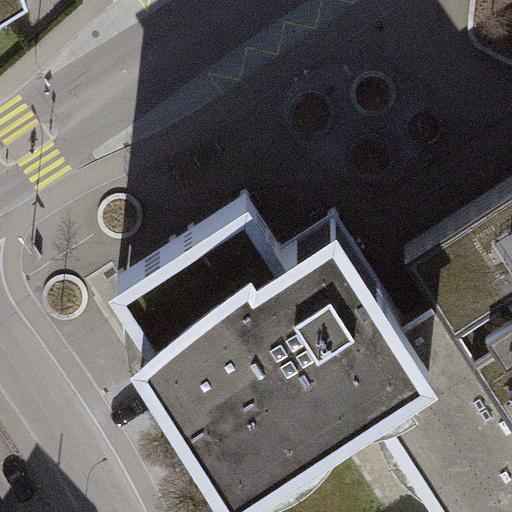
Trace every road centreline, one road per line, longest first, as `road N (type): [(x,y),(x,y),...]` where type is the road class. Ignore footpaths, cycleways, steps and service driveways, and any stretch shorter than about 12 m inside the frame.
road 1 (secondary): [(0,163),(248,0)]
road 2 (residential): [(0,336),(77,445),(111,511)]
